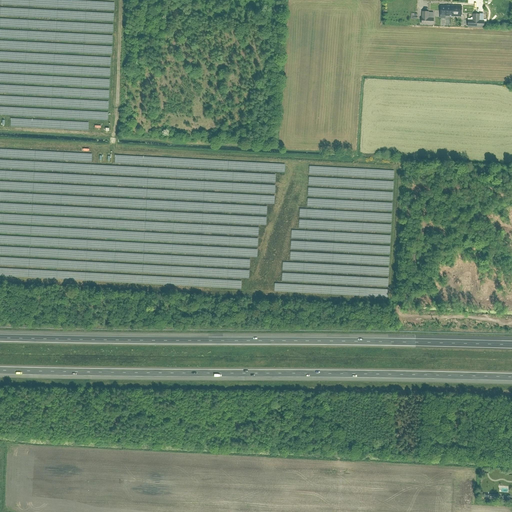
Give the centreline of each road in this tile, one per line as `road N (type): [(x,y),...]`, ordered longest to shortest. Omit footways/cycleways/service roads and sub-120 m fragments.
road 1 (motorway): [(511,344),(0,337)]
road 2 (motorway): [(0,370),(511,376)]
